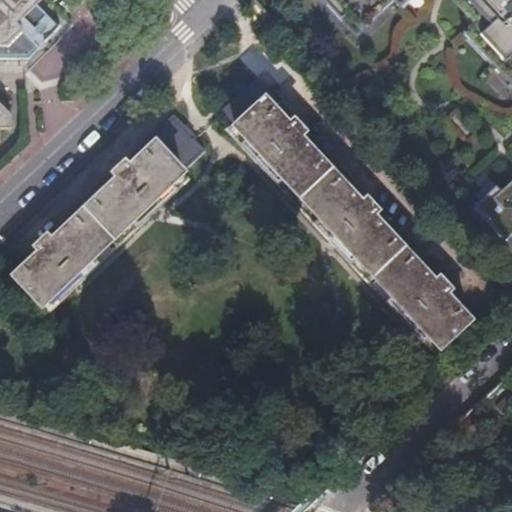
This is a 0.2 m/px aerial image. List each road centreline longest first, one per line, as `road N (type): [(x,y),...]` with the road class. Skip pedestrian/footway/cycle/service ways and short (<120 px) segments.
road 1 (residential): [(0,194),(189,11)]
road 2 (residential): [(329,511),(511,341)]
